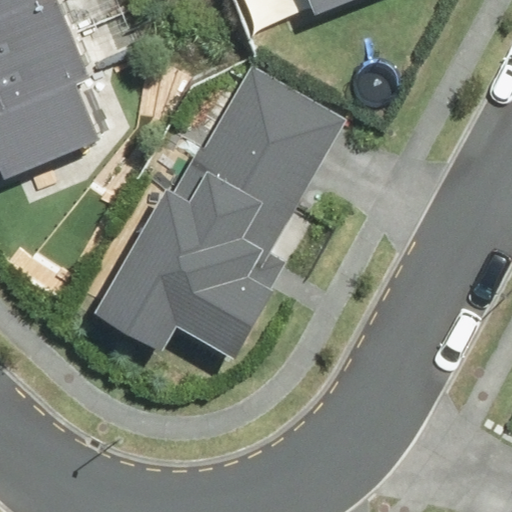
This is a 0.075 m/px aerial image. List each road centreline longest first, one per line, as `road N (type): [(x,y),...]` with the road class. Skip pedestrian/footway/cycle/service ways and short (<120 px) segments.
road 1 (residential): [(208,511),(243,504),(328,458),(396,372),(511,168)]
road 2 (residential): [(0,449),(73,507),(101,511)]
